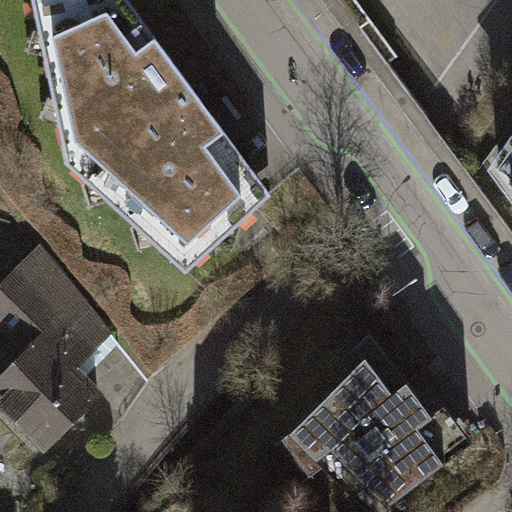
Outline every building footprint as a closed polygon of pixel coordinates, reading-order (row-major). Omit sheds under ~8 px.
[(271,193),(128,0),(32,0),(67,162),(186,271),(271,193)] [(511,145),(499,164),(511,182),(511,145)] [(42,244),(0,285),(0,320),(31,351),(43,338),(74,369),(111,330),(42,244)] [(337,356),(345,369),(287,429),(370,511),(400,511),(411,505),(401,493),(472,438),(443,403),(432,411),(368,325),(337,356)] [(31,351),(0,381),(0,399),(45,445),(98,393),(74,369),(43,338),(31,351)]
